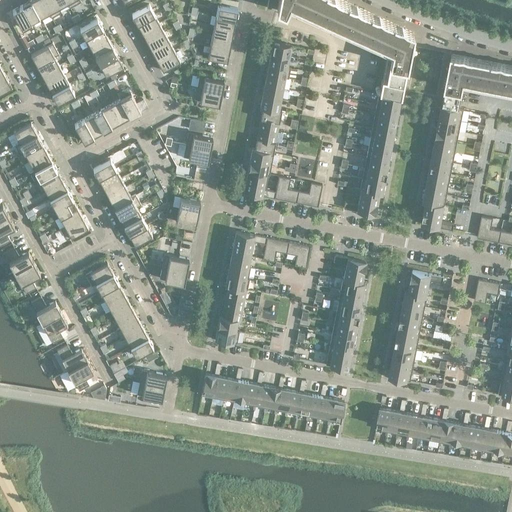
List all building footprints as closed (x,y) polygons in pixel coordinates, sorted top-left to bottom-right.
[(40,18),(30,0),(21,5),(31,23),(40,18)] [(41,0),(31,0),(30,0),(40,18),(49,13),(51,18),(51,17),(41,0)] [(54,0),(41,0),(51,17),(61,12),(54,0)] [(65,0),(54,0),(61,12),(59,8),(67,3),(69,7),(70,7),(65,0)] [(379,93),(382,93),(400,97),(413,32),(405,29),(401,26),(397,25),(382,18),(379,16),(374,15),(359,8),(356,5),(351,4),(344,1),(341,0),(278,0),(276,9),(285,13),(288,6),(387,51),(379,93)] [(149,4),(132,14),(133,17),(132,18),(134,21),(135,20),(137,23),(154,14),(149,4)] [(15,9),(12,10),(22,28),(31,23),(21,5),(19,7),(18,6),(15,7),(15,9)] [(218,5),(216,15),(235,19),(236,16),(237,16),(238,12),(236,12),(237,8),(218,5)] [(141,32),(159,22),(154,14),(137,23),(141,32)] [(214,25),(233,29),(235,19),(216,15),(214,25)] [(97,18),(79,28),(85,37),(102,28),(100,25),(102,24),(100,21),(99,21),(97,18)] [(146,41),(164,31),(159,22),(141,32),(146,41)] [(212,36),(231,39),(233,29),(214,25),(212,36)] [(107,36),(102,28),(85,37),(89,46),(107,36)] [(152,50),(169,41),(164,31),(146,41),(152,50)] [(107,36),(89,46),(95,55),(112,46),(107,36)] [(210,46),(229,49),(231,39),(212,36),(210,46)] [(156,59),(174,50),(169,41),(152,50),(156,59)] [(273,41),(270,52),(289,56),(291,45),(273,41)] [(52,42),(31,54),(37,65),(58,53),(52,42)] [(95,55),(99,64),(117,55),(112,46),(95,55)] [(210,46),(207,58),(227,62),(229,49),(210,46)] [(156,59),(162,70),(180,61),(174,50),(156,59)] [(287,66),(289,56),(270,52),(268,63),(287,66)] [(37,65),(41,74),(59,65),(54,56),(58,54),(58,53),(37,65)] [(442,105),(459,108),(464,84),(511,93),(511,65),(505,64),(501,63),(497,63),(468,57),(465,56),(460,56),(451,54),(442,105)] [(117,55),(99,64),(105,75),(123,66),(117,55)] [(268,63),(266,73),(285,77),(284,78),(288,78),(290,67),(287,66),(268,63)] [(47,84),(64,74),(59,65),(41,74),(47,84)] [(266,73),(264,85),(282,88),(284,78),(285,77),(266,73)] [(51,93),(69,83),(64,74),(47,84),(51,93)] [(103,74),(90,83),(95,89),(107,81),(103,74)] [(199,75),(197,87),(221,91),(223,79),(199,75)] [(5,76),(0,78),(0,92),(11,87),(5,76)] [(74,93),(69,83),(51,93),(53,95),(52,96),(54,100),(55,99),(57,102),(74,93)] [(264,85),(262,95),(280,99),(282,88),(264,85)] [(197,87),(194,99),(219,104),(221,91),(197,87)] [(131,93),(120,99),(129,116),(140,110),(131,93)] [(398,108),(400,97),(382,93),(380,104),(398,108)] [(262,95),(260,106),(281,110),(281,109),(278,109),(280,99),(262,95)] [(92,101),(94,106),(102,103),(99,97),(92,101)] [(120,99),(111,104),(120,121),(129,116),(120,99)] [(111,104),(102,109),(111,126),(120,121),(111,104)] [(398,108),(380,104),(378,115),(396,118),(398,108)] [(458,119),(460,108),(459,108),(442,105),(439,116),(458,119)] [(279,121),(281,110),(260,106),(260,107),(263,107),(261,117),(279,121)] [(102,109),(93,114),(102,131),(111,126),(102,109)] [(93,114),(83,119),(93,136),(102,131),(93,114)] [(396,118),(378,115),(376,125),(394,129),(396,118)] [(458,119),(439,116),(437,126),(456,130),(458,119)] [(261,117),(259,128),(277,131),(279,121),(261,117)] [(190,118),(188,129),(203,132),(206,121),(190,118)] [(93,136),(83,119),(74,124),(84,141),(87,140),(87,141),(91,139),(90,138),(93,136)] [(19,142),(15,145),(36,133),(31,122),(13,132),(19,142)] [(394,129),(376,125),(374,136),(392,139),(394,129)] [(456,130),(437,126),(435,137),(454,141),(456,130)] [(259,128),(257,138),(275,142),(275,141),(277,131),(259,128)] [(188,132),(185,144),(210,149),(212,137),(188,132)] [(36,133),(15,145),(20,154),(41,142),(36,133)] [(392,139),(374,136),(372,147),(390,150),(392,139)] [(454,141),(435,137),(433,148),(452,151),(454,141)] [(275,142),(257,138),(255,148),(252,147),(252,148),(273,152),(273,153),(275,154),(277,141),(275,141),(275,142)] [(46,151),(41,142),(20,154),(24,152),(29,161),(46,151)] [(179,143),(176,155),(207,161),(210,149),(185,144),(179,143)] [(390,150),(372,147),(370,157),(388,161),(390,150)] [(273,152),(252,148),(250,159),(271,163),(273,153),(273,152)] [(452,151),(433,148),(431,158),(449,162),(452,151)] [(51,161),(46,151),(29,161),(34,170),(29,172),(30,172),(51,161)] [(388,161),(370,157),(367,168),(386,171),(388,161)] [(449,162),(431,158),(429,169),(447,172),(449,162)] [(110,159),(93,168),(94,171),(93,172),(95,175),(96,175),(98,177),(115,168),(110,159)] [(271,163),(250,159),(248,169),(268,174),(269,174),(271,163)] [(456,169),(465,172),(469,163),(460,159),(456,169)] [(53,163),(51,161),(30,172),(35,181),(56,170),(55,167),(56,166),(54,163),(53,163)] [(115,168),(98,177),(103,187),(120,177),(115,168)] [(386,171),(367,168),(365,178),(384,182),(386,171)] [(268,174),(248,169),(243,191),(262,195),(263,189),(265,189),(268,174)] [(447,172),(429,169),(427,179),(445,183),(447,172)] [(56,170),(35,181),(40,192),(62,180),(56,170)] [(279,176),(276,191),(274,197),(296,202),(298,190),(288,188),(290,178),(279,176)] [(120,177),(103,187),(108,196),(125,186),(120,177)] [(384,182),(365,178),(363,188),(361,188),(382,192),(384,182)] [(445,183),(427,179),(425,190),(443,194),(445,183)] [(67,189),(62,180),(40,192),(41,192),(45,190),(50,199),(67,189)] [(308,192),(298,190),(296,202),(318,206),(322,184),(310,182),(308,192)] [(125,186),(108,196),(114,206),(135,194),(131,197),(125,186)] [(361,188),(357,204),(356,210),(375,214),(379,193),(381,193),(382,192),(361,188)] [(69,192),(67,189),(50,199),(55,207),(72,198),(70,195),(72,194),(70,191),(69,192)] [(443,194),(425,190),(423,201),(444,205),(444,204),(441,203),(443,194)] [(135,194),(114,206),(119,216),(141,204),(135,194)] [(180,197),(178,209),(197,213),(200,201),(180,197)] [(77,207),(72,198),(55,207),(59,216),(77,207)] [(444,205),(423,201),(426,202),(421,223),(440,227),(441,220),(444,205)] [(0,218),(8,215),(2,204),(0,204),(0,218)] [(119,216),(124,225),(141,215),(136,207),(141,204),(119,216)] [(82,216),(77,207),(59,216),(64,226),(60,228),(82,216)] [(178,209),(175,221),(195,225),(197,213),(178,209)] [(0,218),(0,245),(10,240),(5,230),(14,225),(8,215),(0,218)] [(141,215),(124,225),(125,228),(124,228),(126,232),(127,231),(129,234),(146,224),(141,215)] [(477,237),(499,241),(501,230),(491,228),(493,217),(481,215),(477,237)] [(88,227),(82,216),(60,228),(66,239),(88,227)] [(37,222),(32,226),(36,232),(41,229),(37,222)] [(129,234),(135,245),(152,235),(146,224),(129,234)] [(511,227),(511,232),(501,230),(499,241),(511,243),(511,227)] [(253,240),(254,234),(236,231),(231,252),(250,256),(253,240)] [(267,237),(265,243),(262,258),(274,261),(276,250),(286,252),(288,241),(267,237)] [(310,245),(288,241),(286,252),(296,254),(294,265),(306,267),(310,245)] [(3,252),(15,272),(34,262),(28,251),(19,256),(14,247),(3,252)] [(231,252),(229,263),(248,267),(248,266),(250,256),(231,252)] [(164,254),(162,266),(186,271),(188,258),(164,254)] [(68,255),(51,263),(55,270),(71,261),(68,255)] [(342,278),(342,279),(351,280),(364,283),(364,282),(361,282),(362,278),(364,266),(365,261),(355,259),(347,257),(346,263),(343,278),(342,278)] [(15,272),(26,293),(36,287),(31,278),(40,273),(34,262),(15,272)] [(107,262),(85,274),(91,285),(113,273),(107,262)] [(248,267),(229,263),(227,274),(249,278),(249,277),(248,277),(250,267),(248,266),(248,267)] [(162,266),(159,278),(184,283),(186,271),(162,266)] [(405,290),(405,291),(418,294),(427,295),(427,294),(429,280),(431,273),(422,272),(412,270),(411,275),(409,287),(408,291),(405,290)] [(114,276),(113,273),(91,285),(96,283),(100,291),(118,282),(116,279),(118,278),(116,275),(114,276)] [(249,278),(227,274),(225,284),(246,288),(246,289),(247,289),(249,278)] [(488,292),(498,294),(501,282),(478,278),(474,300),(486,302),(488,292)] [(342,279),(340,289),(362,294),(364,283),(351,280),(342,279)] [(100,291),(105,300),(123,291),(118,282),(100,291)] [(228,286),(226,295),(244,299),(246,289),(246,288),(225,284),(225,285),(228,286)] [(340,289),(338,300),(360,304),(362,294),(340,289)] [(105,300),(110,310),(128,300),(123,291),(105,300)] [(405,291),(403,302),(425,306),(427,295),(418,294),(405,291)] [(242,310),(244,299),(226,295),(224,306),(242,310)] [(36,311),(42,322),(61,311),(55,300),(45,306),(42,299),(40,296),(31,302),(36,311)] [(167,296),(162,299),(165,304),(170,301),(167,296)] [(110,310),(115,319),(133,309),(128,300),(110,310)] [(338,300),(336,311),(358,315),(360,304),(338,300)] [(403,302),(401,312),(423,317),(425,306),(403,302)] [(219,315),(219,316),(240,320),(242,310),(224,306),(222,316),(219,315)] [(138,318),(133,309),(115,319),(120,327),(116,330),(138,318)] [(57,327),(67,322),(61,311),(42,322),(53,342),(63,337),(57,327)] [(336,311),(334,321),(356,325),(358,315),(336,311)] [(401,312),(399,323),(421,327),(423,317),(401,312)] [(219,316),(217,327),(235,330),(237,320),(240,321),(240,320),(219,316)] [(138,318),(116,330),(121,339),(142,327),(138,318)] [(334,321),(332,332),(354,336),(356,325),(334,321)] [(399,323),(397,333),(419,338),(421,327),(399,323)] [(142,327),(121,339),(125,337),(130,346),(148,337),(142,327)] [(235,330),(217,327),(215,338),(236,343),(239,330),(235,330)] [(332,332),(330,342),(352,347),(354,336),(332,332)] [(397,333),(395,344),(417,348),(419,338),(397,333)] [(148,337),(130,346),(135,355),(153,346),(151,343),(152,342),(150,339),(149,339),(148,337)] [(330,342),(328,353),(349,357),(352,347),(330,342)] [(57,349),(68,370),(87,359),(81,348),(72,353),(66,344),(57,349)] [(395,344),(393,355),(415,359),(417,348),(395,344)] [(157,350),(151,353),(154,358),(160,355),(157,350)] [(328,353),(326,364),(347,368),(349,357),(328,353)] [(393,355),(391,365),(413,370),(415,359),(393,355)] [(93,370),(87,359),(68,370),(79,390),(89,385),(84,375),(93,370)] [(511,361),(505,361),(503,371),(511,372),(511,361)] [(391,365),(389,376),(410,381),(413,370),(391,365)] [(141,369),(139,382),(144,383),(163,386),(166,374),(146,370),(141,369)] [(511,372),(503,371),(501,382),(511,384),(511,372)] [(216,375),(214,375),(205,373),(201,395),(212,397),(216,375)] [(216,375),(212,397),(223,399),(227,377),(216,375)] [(227,377),(223,399),(233,401),(237,379),(227,377)] [(237,379),(233,401),(244,403),(248,381),(237,379)] [(248,381),(244,403),(254,405),(259,383),(248,381)] [(139,382),(137,394),(142,395),(161,399),(163,386),(144,383),(139,382)] [(511,396),(511,384),(501,382),(498,393),(511,396)] [(259,383),(254,405),(265,407),(269,385),(259,383)] [(269,385),(265,407),(276,409),(280,387),(269,385)] [(280,387),(276,409),(286,411),(290,389),(280,387)] [(290,389),(286,411),(297,413),(301,392),(290,389)] [(301,392),(297,413),(307,415),(312,394),(301,392)] [(312,394),(307,415),(318,418),(322,396),(312,394)] [(322,396),(318,418),(329,420),(333,398),(322,396)] [(333,398),(329,420),(340,422),(344,400),(333,398)] [(387,431),(391,409),(380,407),(376,429),(387,431)] [(402,411),(400,411),(391,409),(387,431),(397,433),(402,411)] [(408,435),(412,413),(402,411),(397,433),(408,435)] [(423,415),(421,415),(412,413),(408,435),(419,437),(423,415)] [(433,417),(425,416),(423,415),(419,437),(429,439),(433,417)] [(444,419),(442,419),(433,417),(429,439),(440,441),(444,419)] [(450,443),(455,422),(444,419),(440,441),(450,443)] [(461,445),(465,424),(455,422),(450,443),(461,445)] [(476,426),(467,424),(465,424),(461,445),(472,447),(476,426)] [(482,450),(486,428),(476,426),(472,447),(482,450)] [(497,430),(488,428),(486,428),(482,450),(493,452),(497,430)] [(503,454),(508,432),(497,430),(493,452),(503,454)] [(511,432),(510,432),(508,432),(503,454),(511,455),(511,432)]
